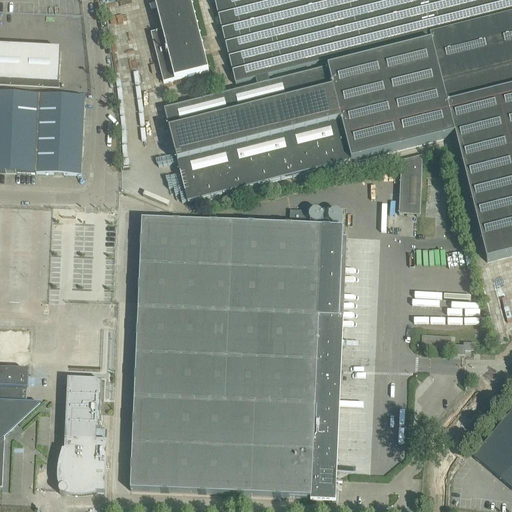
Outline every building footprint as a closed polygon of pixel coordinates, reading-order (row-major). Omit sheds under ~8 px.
[(209,72),(190,0),(163,0),(155,2),(162,32),(151,34),(164,84),(209,72)] [(233,71),(236,85),(257,80),(259,87),(165,111),(188,204),(352,163),(456,137),(487,263),(511,257),(511,0),(210,0),(215,17),(219,16),(229,58),(226,58),(229,72),(233,71)] [(0,84),(59,88),(61,52),(0,48),(0,84)] [(0,172),(81,177),(85,99),(0,95),(0,172)] [(420,217),(422,159),(422,157),(401,162),(399,216),(420,217)] [(290,212),(290,226),(305,226),(306,212),(290,212)] [(310,217),(310,220),(311,222),(312,224),(314,225),(316,226),(318,226),(320,225),(322,224),(323,222),(324,220),(324,217),(323,215),(321,213),(319,212),(317,212),(315,212),(313,213),(311,215),(310,217)] [(330,218),(330,220),(330,223),(331,225),(333,226),(335,227),(338,227),(340,226),(342,225),(343,223),(343,220),(343,218),(342,216),(341,214),(339,213),(336,213),(334,213),(332,214),(331,216),(330,218)] [(341,376),(344,310),(348,240),(344,240),(344,231),(332,231),(333,230),(324,230),(324,231),(295,229),(285,228),(285,229),(257,227),(249,226),(249,227),(220,225),(212,224),(212,225),(182,224),(182,223),(174,223),(144,222),(143,240),(142,240),(142,249),(143,249),(141,287),(140,286),(140,294),(141,294),(139,329),(138,329),(138,338),(139,339),(137,374),(135,374),(135,384),(136,384),(134,419),(133,419),(133,429),(134,429),(132,464),(131,474),(132,474),(131,492),(161,493),(161,494),(169,494),(199,495),(207,496),(207,495),(236,496),(236,497),(244,497),(274,498),(274,499),(281,499),(282,498),(311,499),(311,502),(336,503),(341,376)] [(475,353),(475,344),(464,344),(464,347),(454,347),(454,357),(465,357),(465,352),(475,353)] [(0,371),(0,489),(2,490),(4,439),(13,431),(41,405),(26,404),(26,401),(27,373),(0,371)] [(68,381),(65,441),(65,452),(62,463),(60,474),(60,479),(60,484),(62,488),(61,488),(60,489),(60,490),(59,491),(59,492),(59,493),(60,494),(60,495),(61,496),(62,497),(63,497),(64,497),(65,497),(66,497),(67,496),(67,495),(68,495),(72,496),(77,497),(81,496),(96,494),(105,495),(107,443),(107,432),(97,432),(97,431),(100,431),(102,382),(68,381)] [(511,490),(511,413),(474,459),(511,490)]
